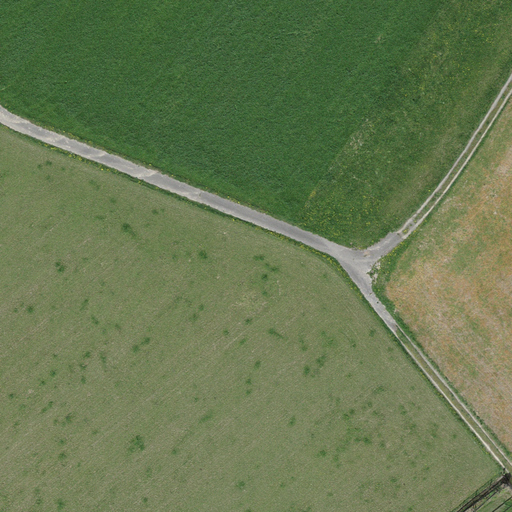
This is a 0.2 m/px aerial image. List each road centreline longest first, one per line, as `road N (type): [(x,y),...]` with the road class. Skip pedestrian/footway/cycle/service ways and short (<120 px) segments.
road 1 (track): [(0,113),(314,243),(354,267)]
road 2 (track): [(354,267),(511,467)]
road 3 (track): [(354,267),(434,197),(511,80)]
